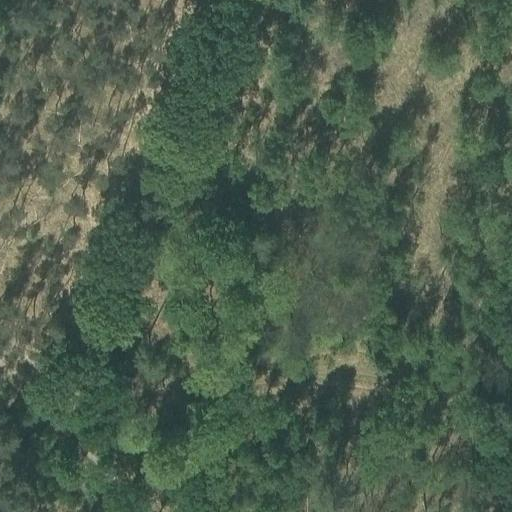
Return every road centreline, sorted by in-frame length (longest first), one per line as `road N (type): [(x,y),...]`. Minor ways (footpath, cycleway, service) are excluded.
road 1 (track): [(511,442),(375,373),(323,370),(70,407)]
road 2 (track): [(70,407),(241,0)]
road 3 (track): [(152,511),(70,407)]
